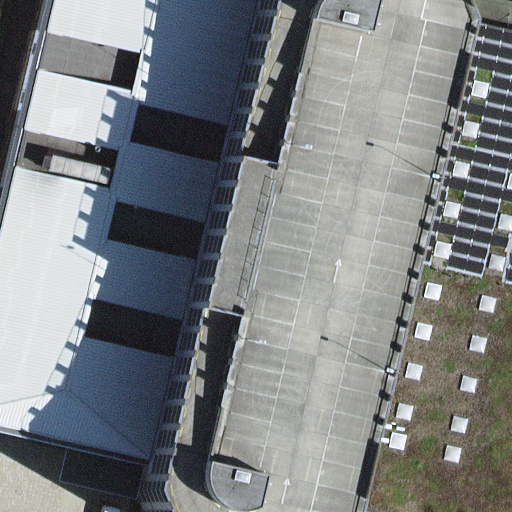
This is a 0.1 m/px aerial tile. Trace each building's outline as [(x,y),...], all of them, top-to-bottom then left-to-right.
[(44,0),(2,180),(201,227),(254,0),(44,0)] [(254,0),(201,227),(145,465),(141,486),(150,511),(339,511),(341,507),(395,273),(453,22),(455,15),(449,0),(254,0)] [(395,273),(511,299),(511,35),(453,22),(395,273)] [(201,227),(2,180),(0,188),(0,431),(145,465),(201,227)] [(511,511),(511,299),(395,273),(341,507),(363,511),(511,511)]
